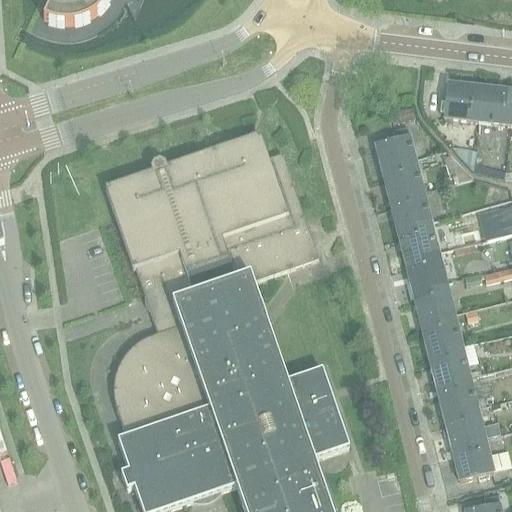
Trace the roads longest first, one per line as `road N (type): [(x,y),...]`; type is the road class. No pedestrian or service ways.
road 1 (residential): [(425,511),(326,117),(349,38)]
road 2 (tertiary): [(0,137),(47,135),(256,78),(308,21)]
road 3 (tertiary): [(269,7),(244,33),(38,102),(0,128)]
road 4 (residential): [(78,511),(17,324),(0,237)]
road 5 (tertiary): [(511,55),(349,38)]
road 6 (unknown): [(17,324),(94,296),(79,247)]
